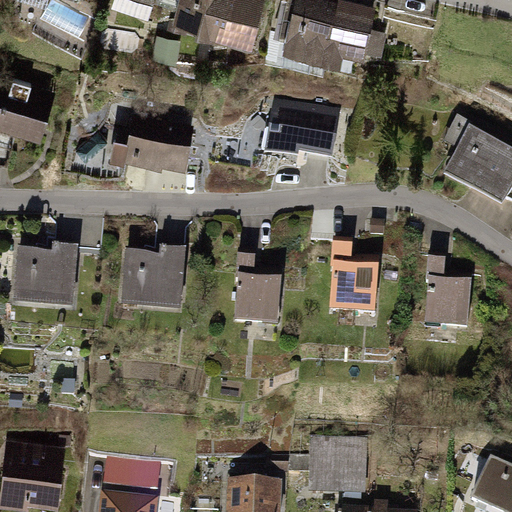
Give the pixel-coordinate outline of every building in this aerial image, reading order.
[(253,42),(261,0),(183,0),(177,22),(200,28),(198,33),(224,40),(225,35),(253,42)] [(341,6),(316,0),(300,0),(289,49),(340,61),(343,48),(364,53),(365,48),(381,52),(385,33),(370,29),(373,18),(351,12),(353,3),(342,0),(341,6)] [(198,63),(203,44),(179,38),(174,57),(198,63)] [(37,133),(49,96),(31,90),(34,84),(14,78),(12,85),(0,81),(0,121),(1,122),(0,124),(0,129),(18,135),(20,127),(37,133)] [(339,114),(277,105),(273,132),(268,132),(265,151),(300,156),(301,152),(333,157),(339,114)] [(186,164),(193,126),(136,115),(130,143),(117,140),(113,160),(125,162),(125,160),(138,162),(138,159),(163,164),(164,159),(186,164)] [(508,199),(511,192),(511,154),(471,132),(473,128),(459,120),(453,131),(467,139),(451,167),(508,199)] [(386,223),(373,222),(372,234),(385,235),(386,223)] [(353,242),(336,240),(334,270),(337,270),(333,309),(360,311),(360,314),(376,315),(381,259),(358,257),(358,263),(351,263),(353,242)] [(55,254),(21,251),(18,296),(56,299),(55,306),(74,308),(79,247),(56,245),(55,254)] [(163,257),(129,254),(125,298),(165,302),(165,297),(182,299),(186,251),(163,249),(163,257)] [(257,254),(240,252),(238,282),(241,282),(237,320),(278,325),(284,271),(262,269),(261,276),(255,275),(257,254)] [(447,257),(431,255),(428,285),(431,285),(427,323),(469,327),(474,274),(452,272),(451,278),(445,277),(447,257)] [(72,435),(61,434),(61,442),(71,443),(72,435)] [(366,443),(315,442),(314,457),(291,457),(290,471),(314,471),(313,487),(364,489),(366,443)] [(31,452),(12,450),(7,490),(27,492),(26,498),(56,501),(62,450),(32,447),(31,452)] [(270,457),(270,471),(290,471),(291,457),(270,457)] [(511,511),(511,469),(493,461),(475,502),(498,511),(511,511)] [(265,476),(232,475),(230,511),(281,511),(282,484),(265,483),(265,476)] [(155,511),(157,503),(106,497),(104,511),(155,511)]
